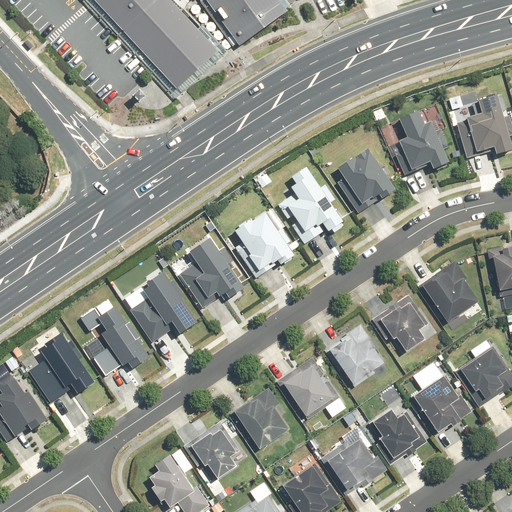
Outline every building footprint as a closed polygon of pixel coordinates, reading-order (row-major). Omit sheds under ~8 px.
[(94,0),(177,89),(220,50),(173,0),(94,0)] [(211,0),(243,42),(291,7),(285,0),(211,0)] [(510,151),(507,136),(511,135),(501,93),(496,94),(475,99),(478,114),(464,117),(472,152),(489,148),(491,155),(510,151)] [(440,132),(432,135),(426,123),(422,125),(416,112),(396,120),(403,138),(396,141),(408,170),(427,162),(430,171),(444,165),(438,151),(446,148),(440,132)] [(365,149),(334,169),(341,180),(337,182),(357,212),(392,189),(365,149)] [(290,225),(303,244),(317,235),(313,230),(320,225),(325,233),(341,222),(329,203),(333,201),(323,185),(317,189),(313,183),(303,167),(288,177),(293,185),(288,188),(292,194),(277,205),(288,219),(292,217),(295,222),(290,225)] [(251,193),(237,202),(249,220),(231,232),(240,246),(234,250),(254,280),(260,276),(292,256),(285,245),(290,242),(281,228),(277,231),(276,232),(263,212),(251,193)] [(223,249),(217,253),(207,238),(186,252),(193,262),(177,272),(204,313),(241,289),(225,265),(231,261),(223,249)] [(511,295),(511,247),(501,250),(502,253),(489,255),(495,288),(497,299),(511,295)] [(475,302),(462,282),(466,279),(454,261),(418,285),(421,289),(444,323),(475,302)] [(170,282),(167,279),(161,269),(146,279),(148,282),(121,299),(126,307),(129,311),(153,347),(175,332),(181,329),(193,321),(178,298),(183,295),(173,280),(170,282)] [(393,339),(404,355),(436,334),(432,328),(424,333),(421,328),(427,324),(407,295),(375,316),(391,340),(393,339)] [(107,378),(133,360),(135,364),(146,357),(144,353),(140,347),(143,345),(128,321),(125,323),(118,312),(112,304),(98,314),(94,307),(79,317),(89,331),(90,330),(97,339),(86,346),(107,378)] [(326,349),(353,389),(374,375),(371,370),(383,363),(369,343),(371,342),(360,326),(326,349)] [(81,356),(70,339),(66,342),(59,332),(41,344),(43,347),(37,351),(62,388),(67,385),(74,395),(93,382),(77,359),(81,356)] [(453,371),(477,408),(506,388),(508,391),(511,388),(511,377),(491,346),(453,371)] [(12,356),(3,362),(10,372),(19,366),(12,356)] [(345,408),(339,399),(328,382),(323,385),(318,378),(323,375),(311,358),(277,380),(305,421),(324,408),(331,417),(345,408)] [(27,392),(21,395),(9,375),(0,380),(0,419),(11,437),(27,427),(28,430),(45,419),(27,392)] [(411,396),(437,437),(459,423),(457,420),(470,411),(459,394),(456,396),(442,376),(411,396)] [(231,413),(257,451),(287,431),(271,408),(277,404),(267,389),(231,413)] [(390,409),(369,423),(378,437),(372,441),(389,467),(425,443),(405,412),(396,418),(390,409)] [(221,424),(187,447),(201,467),(204,465),(215,481),(235,468),(228,456),(238,450),(221,424)] [(320,458),(345,497),(386,471),(375,454),(370,458),(358,439),(353,442),(350,438),(320,458)] [(157,503),(161,500),(166,508),(175,502),(182,511),(198,511),(208,505),(194,485),(191,487),(183,475),(194,468),(180,447),(152,465),(156,471),(146,477),(151,485),(148,488),(157,503)] [(281,485),(297,511),(322,511),(337,502),(313,465),(281,485)] [(249,492),(254,501),(236,511),(277,511),(267,496),(269,496),(270,494),(263,483),(249,492)]
